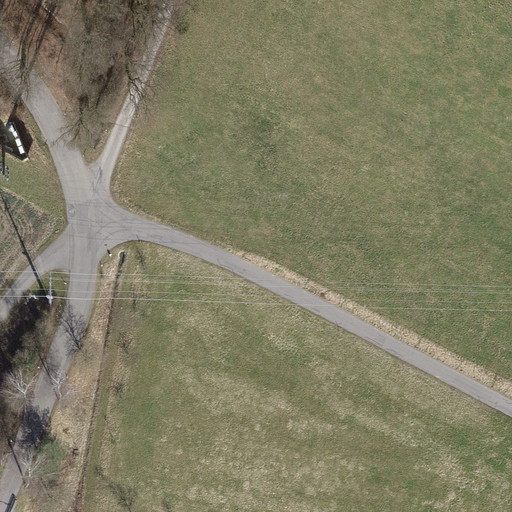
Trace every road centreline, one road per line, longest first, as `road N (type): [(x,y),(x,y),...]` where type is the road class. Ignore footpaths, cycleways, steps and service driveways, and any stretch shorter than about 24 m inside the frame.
road 1 (unclassified): [(92,228),(160,234),(244,268),(511,409)]
road 2 (tertiary): [(92,228),(76,315),(4,511)]
road 3 (track): [(170,0),(106,168),(83,191)]
road 4 (tertiary): [(0,61),(30,86),(60,138),(92,228)]
road 5 (unclassified): [(0,314),(45,262),(92,228)]
